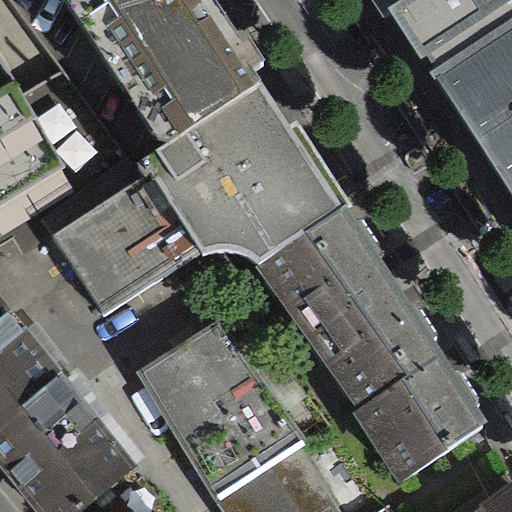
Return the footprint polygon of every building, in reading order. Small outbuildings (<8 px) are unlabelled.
[(0,0),(0,221),(100,162),(2,0),(0,0)] [(81,0),(172,146),(272,84),(219,0),(81,0)] [(511,0),(387,0),(511,194),(511,0)] [(251,254),(265,267),(353,211),(272,84),(172,146),(148,162),(156,172),(205,252),(221,249),(236,251),(251,254)] [(106,314),(205,252),(156,172),(56,234),(106,314)] [(265,267),(359,414),(447,358),(353,211),(265,267)] [(0,430),(67,374),(0,295),(0,430)] [(149,370),(229,496),(303,450),(308,447),(229,320),(149,370)] [(359,414),(401,479),(489,423),(447,358),(359,414)] [(0,455),(47,511),(82,511),(142,462),(67,374),(0,430),(0,455)] [(229,496),(238,511),(341,511),(303,450),(229,496)] [(511,511),(511,478),(467,511),(511,511)]
